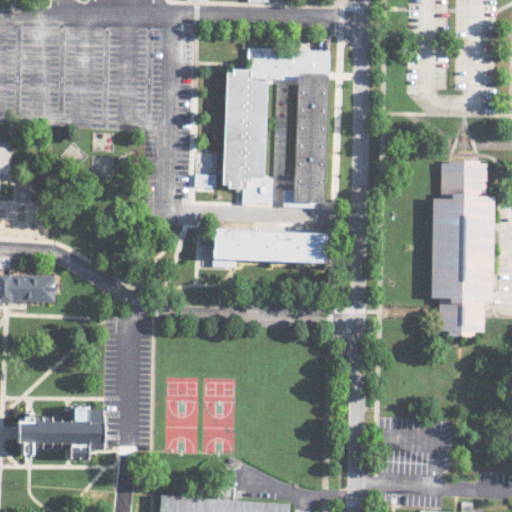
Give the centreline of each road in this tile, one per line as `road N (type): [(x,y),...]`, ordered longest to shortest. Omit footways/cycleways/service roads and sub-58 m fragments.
road 1 (residential): [(351,511),(359,0)]
road 2 (residential): [(0,14),(359,17)]
road 3 (residential): [(147,300),(187,313),(358,322)]
road 4 (residential): [(0,248),(55,250),(147,300)]
